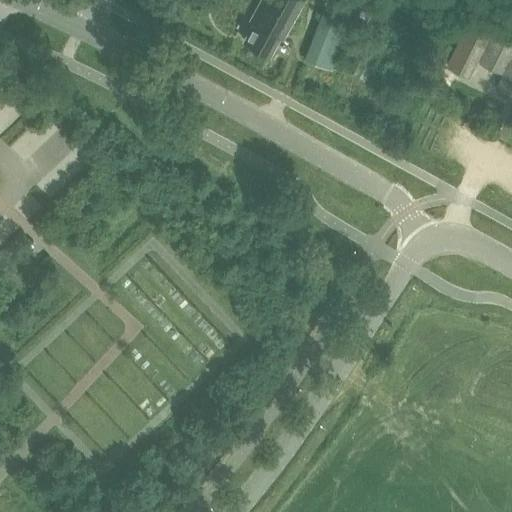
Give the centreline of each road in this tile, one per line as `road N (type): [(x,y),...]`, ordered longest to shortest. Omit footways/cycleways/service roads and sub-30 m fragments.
road 1 (tertiary): [(422,243),(387,195),(80,28)]
road 2 (tertiary): [(234,511),(315,413),(422,243)]
